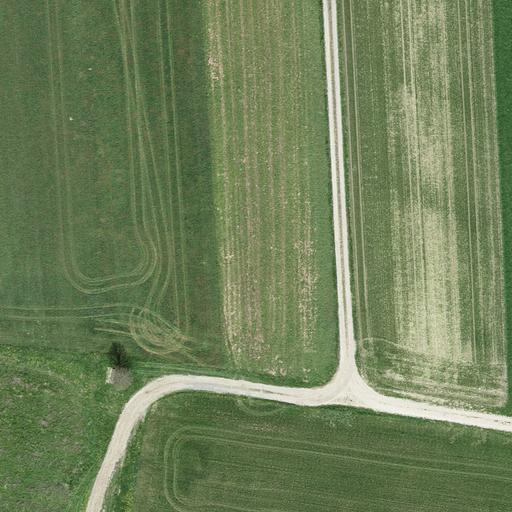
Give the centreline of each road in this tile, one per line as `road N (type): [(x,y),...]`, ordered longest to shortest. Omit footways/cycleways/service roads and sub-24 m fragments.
road 1 (track): [(329,0),(351,385),(387,403),(511,422)]
road 2 (track): [(91,511),(123,423),(158,383),(186,379),(307,396),(356,389)]
